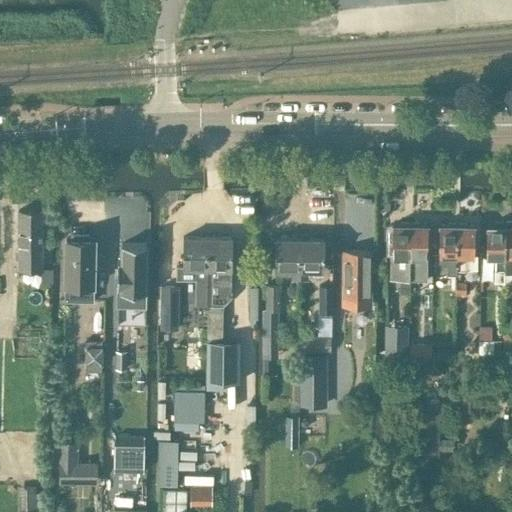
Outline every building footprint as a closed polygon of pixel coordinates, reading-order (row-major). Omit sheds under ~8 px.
[(42,209),(18,209),(18,268),(42,268),(42,209)] [(392,253),(391,278),(409,278),(410,221),(401,221),(400,223),(392,223),(392,253)] [(410,221),(409,278),(419,278),(421,278),(427,279),(427,254),(427,224),(420,224),(419,221),(410,221)] [(495,281),(505,281),(504,221),(494,221),(494,224),(487,224),(487,254),(495,254),(495,281)] [(456,272),(456,270),(457,222),(448,222),(447,224),(439,224),(439,254),(449,254),(448,274),(456,274),(456,272)] [(457,222),(456,270),(467,270),(467,254),(474,254),(474,224),(467,224),(466,222),(457,222)] [(65,280),(78,280),(81,280),(81,296),(93,296),(93,234),(88,234),(88,230),(71,230),(71,234),(65,234),(65,280)] [(182,267),(176,267),(176,279),(195,279),(195,304),(208,304),(209,236),(183,236),(182,267)] [(206,339),(205,381),(239,382),(240,340),(222,339),(223,304),(231,296),(232,268),(232,236),(209,236),(208,304),(207,339),(206,339)] [(275,269),(301,269),(301,237),(275,237),(275,269)] [(324,238),(301,237),(301,269),(324,270),(324,238)] [(142,304),(142,241),(117,241),(117,260),(113,260),(113,280),(114,280),(114,283),(114,304),(142,304)] [(344,295),(344,304),(371,305),(372,250),(369,250),(345,250),(344,295)] [(466,281),(456,281),(456,294),(466,294),(466,281)] [(400,282),(400,294),(409,294),(409,282),(400,282)] [(266,283),(265,309),(279,309),(280,283),(266,283)] [(332,284),(318,283),(318,310),(332,310),(332,284)] [(162,285),(162,324),(178,325),(178,285),(162,285)] [(385,333),(385,353),(407,354),(408,333),(385,333)] [(479,338),(479,354),(494,354),(494,339),(492,339),(479,338)] [(511,338),(503,339),(503,357),(511,356),(511,338)] [(332,351),(332,339),(318,339),(318,340),(299,340),(299,350),(318,351),(332,351)] [(409,354),(409,358),(431,358),(431,354),(431,348),(431,344),(410,343),(409,354)] [(86,346),(86,362),(102,363),(102,346),(86,346)] [(455,348),(431,348),(431,354),(431,358),(455,358),(455,348)] [(116,351),(116,367),(126,367),(126,351),(116,351)] [(327,354),(300,354),(299,406),(327,406),(327,354)] [(275,357),(263,357),(263,362),(263,372),(275,372),(275,357)] [(459,391),(457,415),(479,417),(481,392),(459,391)] [(425,397),(425,410),(439,411),(439,397),(425,397)] [(287,414),(287,433),(299,433),(299,414),(290,414),(287,414)] [(114,434),(113,470),(144,471),(144,434),(114,434)] [(77,441),(59,441),(59,483),(96,483),(96,463),(78,463),(77,441)] [(36,492),(36,484),(17,485),(16,511),(42,511),(43,492),(36,492)] [(190,484),(190,507),(212,507),(212,485),(190,484)]
